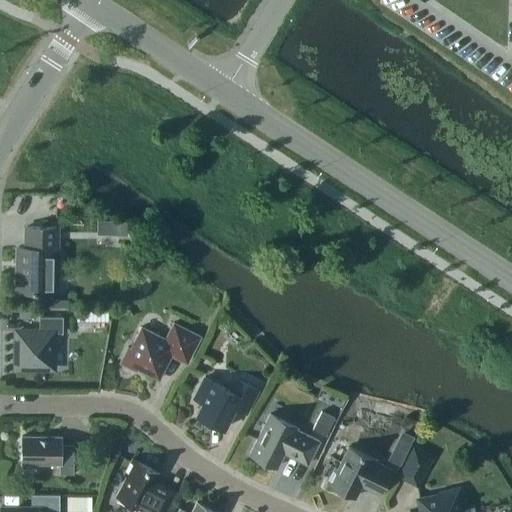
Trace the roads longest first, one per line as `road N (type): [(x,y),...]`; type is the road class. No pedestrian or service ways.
road 1 (tertiary): [(511,280),(227,91)]
road 2 (residential): [(272,511),(183,457),(132,411),(0,407)]
road 3 (residential): [(0,143),(89,3)]
road 4 (tertiary): [(227,91),(89,3)]
